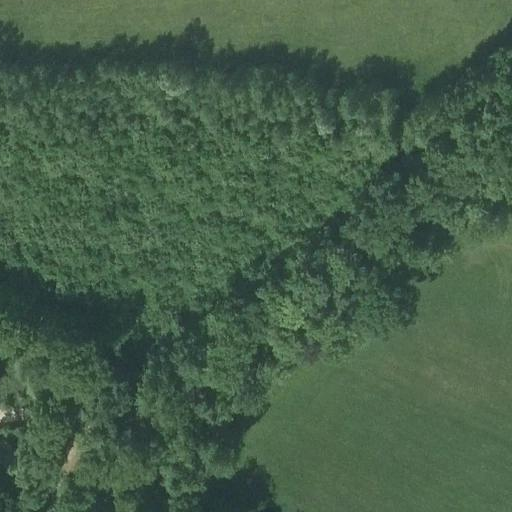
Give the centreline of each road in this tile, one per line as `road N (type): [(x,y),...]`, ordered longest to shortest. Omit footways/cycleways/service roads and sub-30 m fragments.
road 1 (track): [(158,408),(511,124)]
road 2 (track): [(158,408),(0,411)]
